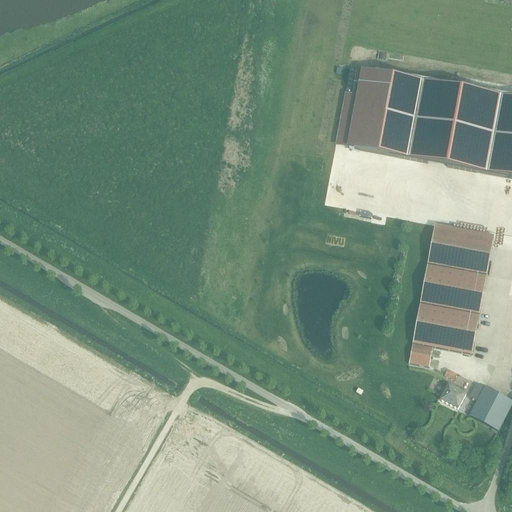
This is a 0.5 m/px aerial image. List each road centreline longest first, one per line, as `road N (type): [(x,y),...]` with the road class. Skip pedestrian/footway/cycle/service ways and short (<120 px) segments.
road 1 (unclassified): [(0,240),(467,511)]
road 2 (track): [(123,511),(197,384),(300,413)]
road 3 (track): [(98,300),(190,369),(197,384)]
